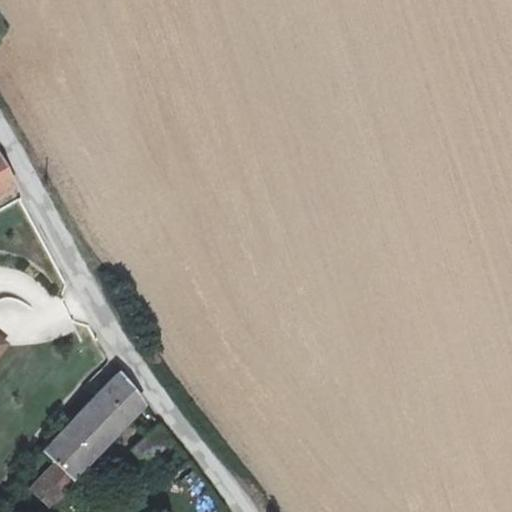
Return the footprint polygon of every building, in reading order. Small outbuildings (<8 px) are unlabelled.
[(0,191),(12,185),(0,163),(0,191)] [(82,463),(95,450),(140,402),(117,371),(42,450),(69,476),(82,463)] [(194,500),(209,488),(158,424),(130,448),(144,463),(157,453),(194,500)] [(95,450),(82,463),(87,467),(99,454),(95,450)] [(53,467),(30,487),(48,508),(72,488),(53,467)] [(209,488),(194,500),(202,511),(209,511),(220,504),(209,488)]
